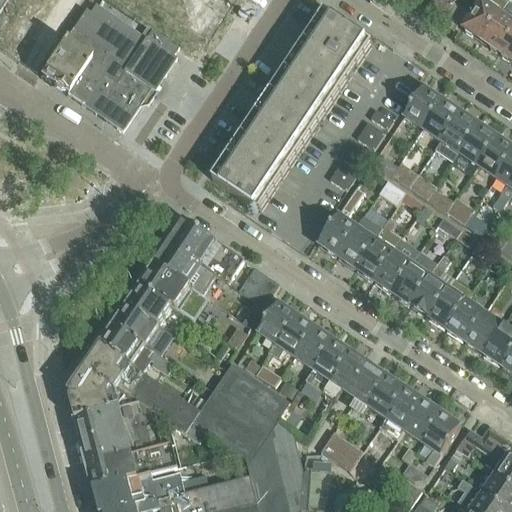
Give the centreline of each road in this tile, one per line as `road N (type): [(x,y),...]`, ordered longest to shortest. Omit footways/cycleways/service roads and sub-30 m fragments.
road 1 (residential): [(152,179),(511,420)]
road 2 (secondary): [(60,511),(0,293)]
road 3 (residential): [(152,179),(276,0)]
road 4 (residential): [(511,105),(356,0)]
road 5 (residential): [(0,282),(107,230),(148,184)]
road 6 (unclassified): [(148,184),(0,85)]
